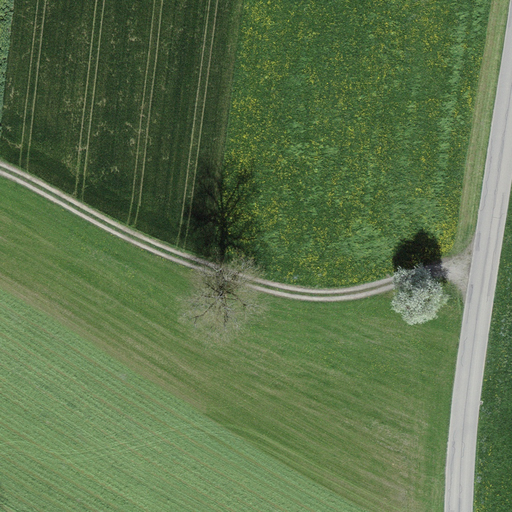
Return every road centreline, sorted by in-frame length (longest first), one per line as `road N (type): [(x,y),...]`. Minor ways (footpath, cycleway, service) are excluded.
road 1 (track): [(485,275),(433,277),(329,301),(247,289),(0,175)]
road 2 (unclassified): [(460,511),(511,94)]
